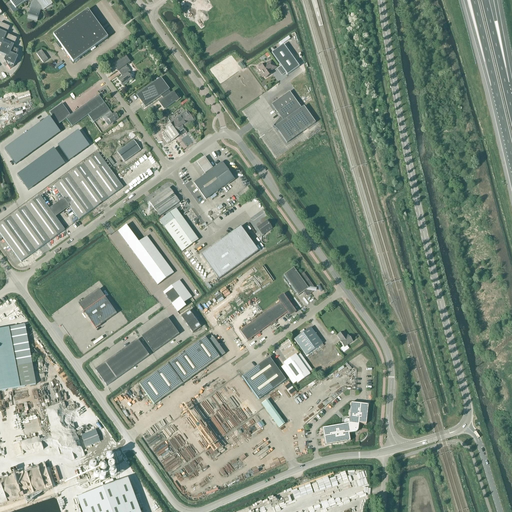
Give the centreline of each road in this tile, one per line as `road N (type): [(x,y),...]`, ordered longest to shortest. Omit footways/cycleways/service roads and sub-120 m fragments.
road 1 (secondary): [(464,425),(468,409),(417,205),(380,0)]
road 2 (secondary): [(16,282),(175,504),(190,511)]
road 3 (secondary): [(193,511),(317,461),(385,453)]
road 4 (unclassified): [(345,289),(235,137),(224,134)]
road 5 (unclassified): [(16,282),(170,171)]
road 6 (unclassified): [(398,449),(389,425),(388,356),(345,289)]
road 7 (unclassified): [(224,134),(148,11)]
road 8 (unclassified): [(170,171),(90,59)]
road 9 (unclassified): [(345,289),(235,368)]
